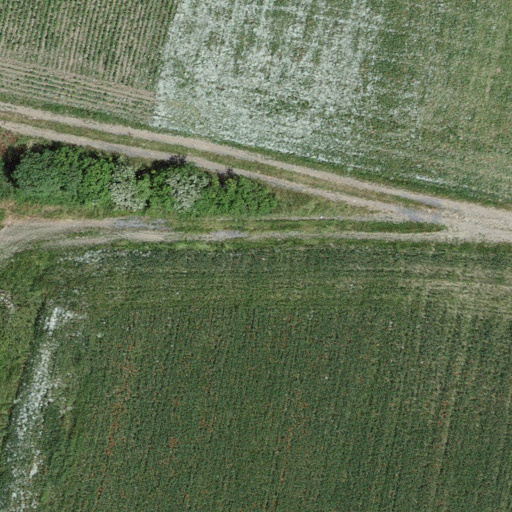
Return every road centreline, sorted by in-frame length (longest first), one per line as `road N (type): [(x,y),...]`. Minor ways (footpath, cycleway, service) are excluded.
road 1 (track): [(511,217),(76,198),(0,260)]
road 2 (track): [(511,202),(0,89)]
